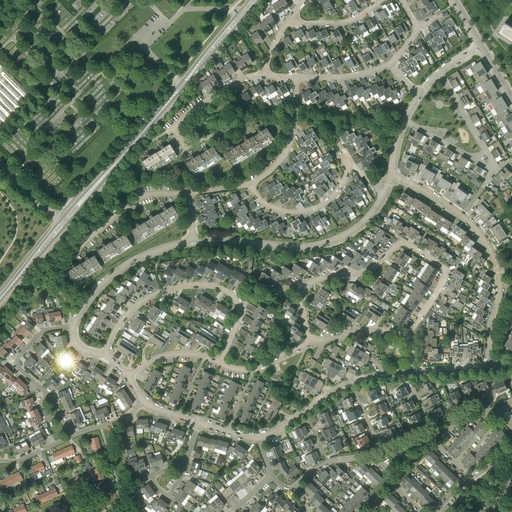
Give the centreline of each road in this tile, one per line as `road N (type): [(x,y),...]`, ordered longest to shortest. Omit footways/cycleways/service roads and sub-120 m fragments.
road 1 (tertiary): [(62,224),(253,0)]
road 2 (residential): [(490,369),(501,284),(487,243),(430,193),(391,175)]
road 3 (residential): [(193,236),(275,246),(328,242),(366,219),(391,175)]
road 4 (residential): [(219,363),(236,307),(224,289),(195,285),(132,310),(104,355)]
road 5 (residential): [(259,436),(350,384),(412,372)]
road 6 (residential): [(73,326),(42,331),(15,360),(71,435)]
road 7 (residential): [(73,326),(104,281),(193,236)]
road 8 (residential): [(249,184),(271,208),(310,210),(342,184),(348,165),(341,151)]
road 9 (residential): [(63,255),(142,195),(188,192)]
road 10 (residential): [(249,184),(285,151),(295,77)]
road 11 (residential): [(411,334),(445,273),(406,242)]
